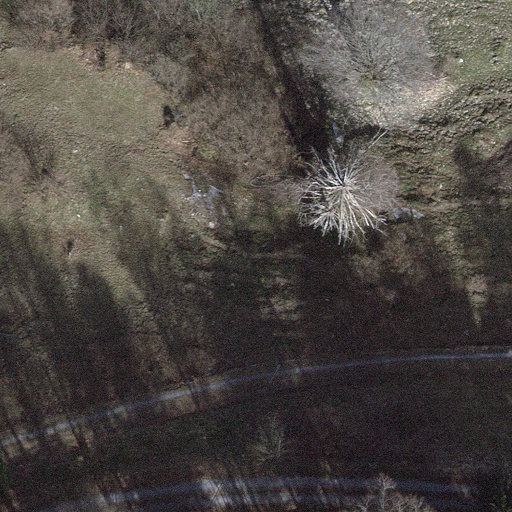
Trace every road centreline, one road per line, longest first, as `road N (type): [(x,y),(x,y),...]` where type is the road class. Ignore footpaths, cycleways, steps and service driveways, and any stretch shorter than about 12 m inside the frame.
road 1 (track): [(511,368),(274,384),(0,451)]
road 2 (track): [(511,496),(207,486),(65,511)]
